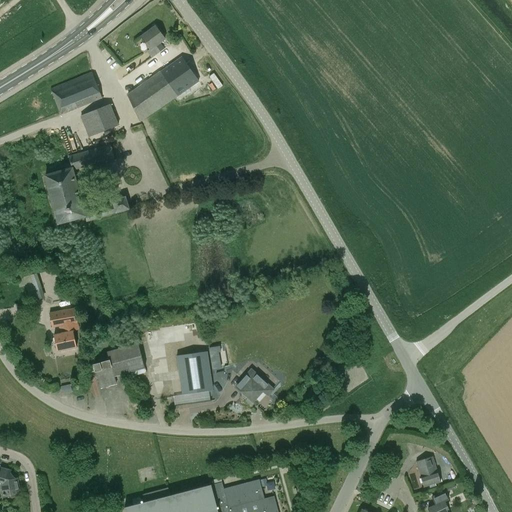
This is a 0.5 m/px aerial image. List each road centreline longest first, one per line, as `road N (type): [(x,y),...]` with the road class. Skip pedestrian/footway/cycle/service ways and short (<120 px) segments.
road 1 (unclassified): [(386,415),(216,431),(109,423),(48,402),(0,351)]
road 2 (unclassified): [(405,359),(288,157)]
road 3 (unclassified): [(288,157),(176,0)]
road 4 (residential): [(492,511),(422,389)]
road 5 (unclassified): [(405,359),(511,280)]
road 6 (unclassified): [(171,189),(288,157)]
